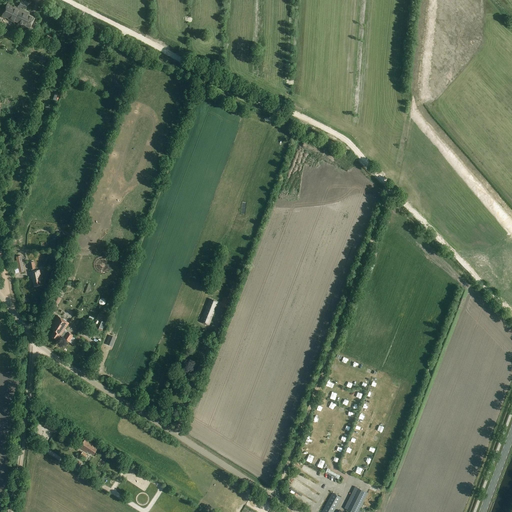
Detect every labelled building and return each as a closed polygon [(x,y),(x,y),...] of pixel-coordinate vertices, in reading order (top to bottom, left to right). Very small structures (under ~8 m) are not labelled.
[(29,3),(28,3),(21,0),(17,8),(14,6),(13,7),(11,6),(7,4),(1,16),(5,18),(5,17),(8,19),(7,20),(14,23),(14,21),(18,23),(17,24),(23,27),(23,25),(30,28),(34,18),(28,15),(29,13),(20,9),(21,7),(26,10),(29,3)] [(13,262),(16,273),(24,272),(21,260),(13,262)] [(40,280),(41,280),(39,270),(30,272),(31,279),(32,279),(34,286),(41,285),(40,280)] [(220,306),(222,306),(227,308),(230,300),(223,297),(220,306)] [(201,322),(209,325),(218,302),(210,299),(201,322)] [(59,303),(54,300),(51,306),(57,308),(59,303)] [(69,342),(73,335),(65,330),(69,323),(58,316),(50,328),(54,331),(51,336),(57,340),(61,335),(64,337),(64,338),(69,342)] [(94,340),(100,342),(102,336),(96,334),(94,340)] [(117,340),(110,338),(106,349),(113,352),(117,340)] [(45,426),(55,432),(58,427),(48,421),(45,426)] [(89,452),(93,455),(97,449),(93,446),(94,445),(85,439),(80,448),(86,452),(88,453),(89,452)] [(82,461),(72,454),(69,459),(78,466),(82,461)] [(338,478),(340,475),(330,470),(330,469),(328,468),(326,472),(338,478)] [(350,511),(351,511),(358,511),(368,493),(355,486),(344,508),(350,511)] [(315,501),(317,497),(308,492),(306,496),(315,501)] [(321,511),(333,511),(341,498),(332,493),(321,511)]
